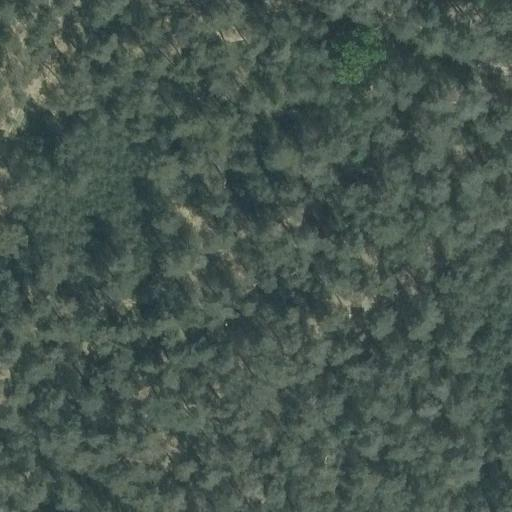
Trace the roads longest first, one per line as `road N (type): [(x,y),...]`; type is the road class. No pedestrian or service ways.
road 1 (track): [(0,160),(73,0)]
road 2 (track): [(350,0),(511,66)]
